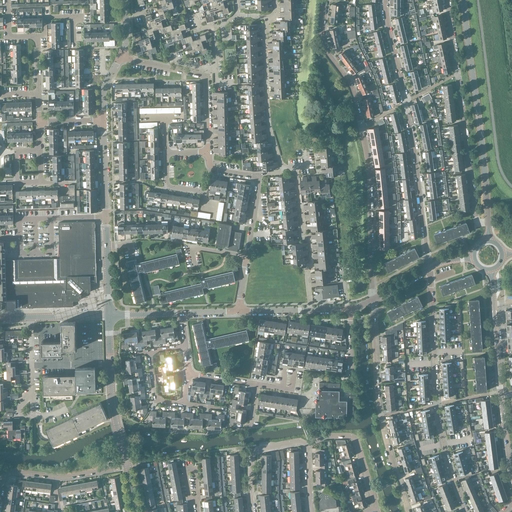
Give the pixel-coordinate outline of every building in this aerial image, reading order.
[(173,13),(178,12),(176,6),(174,7),(172,2),(167,4),(168,9),(171,8),(173,13)] [(218,5),(219,10),(222,9),(224,15),(229,13),(227,7),(225,8),(223,3),(218,5)] [(157,9),(159,15),(164,13),(163,10),(168,9),(167,4),(161,5),(162,6),(159,7),(159,9),(157,9)] [(207,16),(209,22),(214,21),(213,15),(215,14),(215,12),(219,10),(218,5),(213,6),(213,9),(208,11),(209,15),(207,16)] [(443,11),(442,5),(432,7),(428,7),(429,10),(432,9),(433,13),(443,11)] [(166,18),(164,13),(159,15),(159,17),(154,19),(156,24),(161,22),(161,20),(166,18)] [(151,25),(156,24),(154,19),(152,19),(150,14),(145,16),(147,21),(149,20),(150,24),(151,25)] [(435,23),(443,21),(441,15),(431,17),(433,23),(435,23)] [(161,22),(156,24),(158,29),(160,33),(162,33),(167,32),(165,27),(163,27),(161,22)] [(181,31),(186,29),(189,28),(186,29),(186,26),(187,26),(186,23),(179,25),(180,28),(175,30),(176,35),(182,33),(181,31)] [(146,30),(148,35),(154,33),(153,31),(158,29),(156,24),(151,25),(150,24),(148,25),(148,26),(146,27),(147,29),(146,30)] [(165,27),(167,32),(170,31),(171,36),(176,35),(175,30),(173,25),(171,25),(165,27)] [(182,33),(176,35),(178,40),(181,39),(182,44),(187,43),(186,37),(183,38),(186,37),(184,33),(186,32),(187,32),(187,31),(190,30),(189,28),(186,29),(181,31),(182,33)] [(148,35),(149,37),(144,39),(146,44),(151,43),(151,42),(155,41),(154,39),(155,39),(154,33),(148,35)] [(146,44),(144,39),(143,35),(140,36),(140,34),(134,36),(136,42),(139,41),(141,46),(146,44)] [(195,40),(197,45),(202,44),(207,42),(205,34),(199,36),(200,38),(197,39),(195,38),(192,39),(192,41),(195,40)] [(343,36),(343,34),(340,35),(331,36),(332,42),(341,40),(340,36),(343,36)] [(173,42),(178,40),(176,35),(171,36),(172,39),(167,40),(169,46),(174,44),(173,42)] [(190,42),(191,47),(197,45),(195,40),(192,41),(192,39),(191,36),(186,37),(187,43),(190,42)] [(152,48),(151,43),(146,44),(147,50),(149,49),(150,50),(148,50),(149,54),(148,54),(150,59),(153,60),(151,54),(157,52),(155,47),(152,48)] [(141,48),(138,49),(136,50),(138,56),(143,54),(142,51),(147,50),(146,44),(141,46),(141,48)] [(202,55),(208,53),(207,52),(210,52),(209,47),(203,49),(202,44),(197,45),(198,51),(199,50),(200,55),(202,55)] [(193,52),(198,51),(197,45),(191,47),(192,49),(189,50),(187,51),(188,54),(186,55),(186,57),(187,58),(189,57),(188,56),(194,55),(193,52)] [(346,53),(344,51),(338,55),(342,60),(350,54),(348,52),(346,53)] [(346,65),(353,59),(353,58),(350,54),(342,60),(346,65)] [(357,63),(355,60),(362,56),(360,54),(358,55),(353,58),(353,59),(346,65),(349,70),(355,65),(357,63)] [(357,64),(357,63),(355,65),(349,70),(353,74),(361,68),(359,66),(360,64),(359,63),(357,64)] [(443,73),(439,74),(440,78),(446,77),(446,73),(451,72),(450,66),(442,68),(443,73)] [(355,78),(358,84),(370,79),(369,78),(367,79),(364,73),(360,75),(361,76),(355,78)] [(374,77),(370,79),(358,84),(360,89),(367,86),(366,84),(368,83),(368,82),(375,79),(374,77)] [(442,86),(443,95),(452,94),(451,85),(442,86)] [(369,92),(367,86),(360,89),(363,95),(369,92)] [(445,104),(453,103),(452,94),(443,95),(445,104)] [(7,111),(13,111),(13,103),(7,103),(2,103),(2,111),(7,111)] [(455,112),(453,103),(445,104),(446,113),(455,112)] [(375,109),(366,111),(367,117),(371,116),(372,119),(374,118),(373,116),(377,115),(376,112),(377,111),(377,109),(375,109)] [(447,122),(456,121),(455,112),(446,113),(447,122)] [(449,126),(450,135),(459,134),(457,125),(449,126)] [(378,127),(369,129),(370,137),(370,138),(380,137),(378,127)] [(199,130),(199,134),(194,134),(195,142),(201,142),(201,138),(204,137),(204,130),(199,130)] [(450,135),(451,144),(460,143),(459,134),(450,135)] [(381,146),(380,137),(370,138),(372,148),(381,146)] [(461,152),(460,148),(460,143),(451,144),(452,153),(461,152)] [(381,146),(372,148),(373,157),(383,156),(381,146)] [(452,153),(453,162),(462,161),(461,152),(452,153)] [(383,156),(373,157),(375,167),(384,165),(383,156)] [(463,170),(462,161),(453,162),(454,171),(463,170)] [(385,168),(375,169),(376,179),(386,178),(385,168)] [(466,183),(465,179),(465,174),(456,175),(457,184),(466,183)] [(386,178),(376,179),(377,189),(387,188),(386,178)] [(457,184),(458,193),(467,192),(466,183),(457,184)] [(387,188),(377,189),(378,198),(388,197),(387,188)] [(155,193),(149,192),(149,193),(149,192),(147,194),(148,196),(148,199),(154,200),(155,193)] [(460,202),(468,201),(467,192),(458,193),(460,202)] [(75,207),(75,202),(74,196),(69,196),(63,196),(63,202),(60,202),(60,208),(75,207)] [(388,197),(378,198),(379,208),(389,207),(388,197)] [(470,210),(468,201),(460,202),(461,211),(470,210)] [(389,210),(379,211),(379,221),(389,221),(389,210)] [(243,223),(243,221),(244,222),(245,216),(234,215),(234,217),(232,217),(231,220),(237,220),(236,223),(241,224),(243,223)] [(389,221),(379,221),(379,230),(389,230),(389,221)] [(59,259),(17,259),(6,260),(5,242),(0,241),(0,308),(73,307),(73,301),(77,300),(78,300),(79,300),(80,299),(81,298),(81,297),(81,296),(81,295),(80,294),(79,293),(80,293),(81,294),(82,294),(83,293),(84,292),(84,291),(83,289),(86,292),(90,292),(90,282),(96,282),(95,222),(76,222),(58,223),(59,259)] [(241,233),(230,231),(231,225),(219,223),(215,245),(225,246),(224,249),(238,252),(241,233)] [(453,238),(463,234),(469,232),(466,223),(450,228),(453,238)] [(171,237),(176,237),(178,227),(173,226),(173,227),(171,227),(170,234),(172,234),(171,237)] [(437,243),(453,238),(450,228),(434,234),(437,243)] [(389,230),(379,230),(379,239),(389,239),(389,230)] [(389,239),(379,239),(379,249),(389,249),(389,239)] [(403,264),(406,263),(419,257),(414,248),(399,255),(403,264)] [(179,264),(177,258),(177,255),(138,265),(139,272),(144,271),(144,272),(179,264)] [(388,272),(403,264),(399,255),(384,263),(388,272)] [(136,304),(144,302),(135,260),(126,262),(136,304)] [(273,267),(255,267),(256,298),(265,297),(264,276),(273,276),(273,267)] [(235,281),(235,280),(233,273),(200,281),(201,285),(160,294),(162,303),(204,293),(202,288),(207,287),(207,288),(235,281)] [(471,275),(456,280),(459,289),(475,283),(471,275)] [(459,289),(456,280),(440,286),(443,295),(459,289)] [(337,284),(321,286),(321,288),(323,298),(339,296),(337,284)] [(417,296),(402,304),(407,312),(422,305),(417,296)] [(479,317),(479,309),(478,300),(469,301),(470,317),(479,317)] [(402,304),(396,307),(387,311),(392,320),(407,312),(402,304)] [(445,308),(439,309),(440,314),(449,314),(448,308),(451,308),(451,305),(444,305),(445,308)] [(470,317),(471,334),(481,333),(479,317),(470,317)] [(414,321),(416,321),(417,326),(426,326),(425,321),(420,321),(420,318),(414,318),(414,321)] [(76,349),(75,322),(62,322),(62,323),(62,341),(42,341),(42,355),(62,354),(62,349),(70,349),(76,349)] [(192,325),(193,326),(202,366),(211,364),(201,323),(192,325)] [(172,342),(178,341),(177,335),(174,336),(173,327),(167,328),(168,338),(171,337),(172,342)] [(164,338),(168,338),(167,328),(160,329),(162,337),(159,338),(159,344),(165,343),(164,338)] [(156,338),(155,330),(148,331),(150,340),(153,340),(154,345),(159,344),(159,338),(156,338)] [(382,343),(391,343),(393,342),(398,342),(397,339),(392,340),(392,336),(397,336),(397,330),(393,330),(391,330),(391,333),(386,333),(386,336),(382,336),(382,343)] [(10,336),(14,336),(14,331),(5,331),(5,340),(10,340),(10,336)] [(23,340),(22,331),(14,331),(14,336),(18,335),(18,340),(23,340)] [(143,340),(140,340),(141,346),(147,345),(146,341),(150,340),(148,331),(142,332),(143,340)] [(131,343),(134,342),(135,347),(141,346),(140,340),(138,341),(136,332),(130,333),(131,343)] [(209,348),(214,347),(214,348),(249,340),(247,332),(207,341),(209,348)] [(128,343),(131,343),(130,333),(124,334),(125,342),(122,343),(123,349),(129,348),(128,343)] [(471,334),(471,336),(472,351),(482,350),(481,333),(471,334)] [(9,361),(9,352),(7,352),(4,352),(4,356),(0,356),(0,359),(0,361),(9,361)] [(166,357),(166,354),(160,355),(161,361),(166,361),(166,364),(175,363),(174,356),(166,357)] [(133,357),(134,359),(125,361),(126,367),(136,366),(136,362),(140,362),(139,356),(133,357)] [(485,374),(484,364),(484,357),(474,358),(475,374),(485,374)] [(338,360),(336,371),(341,372),(341,371),(345,371),(347,363),(343,362),(343,361),(338,360)] [(15,362),(11,362),(6,362),(7,371),(15,371),(15,367),(15,365),(22,365),(22,362),(15,362)] [(176,369),(175,363),(166,364),(166,367),(162,368),(162,374),(168,373),(168,370),(176,369)] [(386,373),(394,373),(396,373),(396,370),(394,370),(394,366),(391,367),(391,364),(386,365),(386,367),(385,367),(386,373)] [(135,372),(136,375),(142,374),(141,368),(136,369),(136,366),(126,367),(127,373),(135,372)] [(76,394),(76,391),(96,390),(95,368),(75,368),(76,375),(42,375),(43,394),(76,394)] [(11,379),(11,375),(15,375),(15,371),(7,371),(7,380),(11,379)] [(397,373),(401,373),(401,372),(397,373),(396,373),(394,373),(386,373),(386,379),(394,379),(394,382),(404,381),(404,378),(398,379),(397,373)] [(168,379),(169,382),(178,381),(177,374),(169,376),(168,373),(162,374),(163,379),(168,379)] [(143,380),(142,374),(136,375),(136,378),(128,379),(129,385),(138,384),(138,381),(143,380)] [(486,390),(485,374),(475,374),(476,391),(486,390)] [(20,383),(19,375),(15,375),(11,375),(11,379),(15,379),(15,383),(20,383)] [(170,388),(179,387),(178,381),(169,382),(169,386),(164,386),(165,392),(171,391),(170,388)] [(194,391),(198,391),(199,382),(193,381),(191,389),(188,389),(187,398),(189,401),(190,401),(191,395),(193,396),(194,391)] [(200,397),(206,398),(207,392),(204,391),(205,383),(199,382),(198,391),(201,392),(200,397)] [(340,391),(340,383),(319,383),(319,388),(316,390),(319,392),(319,397),(317,397),(316,397),(314,400),(316,402),(316,416),(321,416),(323,418),(326,416),(331,416),(333,417),(335,417),(337,416),(338,416),(338,414),(353,414),(354,406),(357,406),(357,404),(357,396),(357,393),(350,392),(350,395),(351,395),(351,401),(338,401),(338,391),(340,391)] [(139,387),(138,384),(129,385),(130,392),(138,390),(138,393),(144,393),(144,387),(139,387)] [(207,392),(206,398),(212,399),(213,394),(216,394),(217,385),(211,384),(210,392),(207,392)] [(224,386),(217,385),(216,394),(219,395),(219,400),(224,401),(225,394),(222,394),(224,386)] [(240,391),(241,388),(235,387),(234,393),(239,394),(238,398),(248,399),(249,392),(240,391)] [(453,395),(453,390),(444,390),(444,396),(449,395),(450,398),(456,398),(456,395),(453,395)] [(140,399),(145,398),(144,393),(138,393),(139,396),(130,397),(131,404),(141,402),(140,399)] [(8,405),(8,399),(10,399),(10,398),(10,396),(8,396),(0,396),(0,401),(4,401),(4,405),(8,405)] [(424,402),(429,401),(429,396),(420,396),(420,402),(418,402),(418,405),(424,405),(424,402)] [(488,400),(487,397),(475,399),(475,402),(480,401),(482,410),(491,408),(489,400),(488,400)] [(233,400),(232,406),(238,407),(239,404),(247,405),(248,399),(238,398),(238,401),(233,400)] [(107,417),(100,402),(75,414),(72,415),(72,416),(45,429),(49,438),(53,446),(80,433),(79,431),(107,417)] [(141,406),(141,402),(131,404),(132,410),(140,409),(141,412),(147,411),(146,405),(141,406)] [(397,403),(395,403),(387,404),(387,410),(391,410),(391,412),(396,411),(396,409),(395,409),(395,405),(398,405),(397,403)] [(236,412),(235,416),(245,417),(246,411),(238,409),(238,407),(232,406),(231,412),(236,412)] [(492,417),(491,408),(482,410),(483,419),(492,417)] [(156,417),(156,412),(150,411),(150,418),(152,418),(152,426),(158,426),(159,417),(156,417)] [(162,417),(159,417),(158,426),(165,427),(165,418),(168,419),(168,412),(162,412),(162,417)] [(174,413),(168,412),(168,419),(171,419),(171,427),(177,427),(177,418),(174,418),(174,413)] [(187,413),(181,413),(181,418),(177,418),(177,427),(183,427),(184,419),(187,419),(187,413)] [(189,428),(195,428),(196,418),(192,418),(193,414),(187,413),(187,419),(189,419),(189,428)] [(202,420),(205,420),(205,414),(199,414),(199,419),(196,418),(195,428),(202,428),(202,420)] [(214,429),(214,419),(211,419),(211,414),(205,414),(205,420),(208,420),(208,429),(214,429)] [(218,420),(214,419),(214,429),(221,429),(221,421),(224,421),(224,415),(218,415),(218,420)] [(396,422),(395,418),(395,415),(391,416),(391,419),(388,420),(390,426),(397,424),(399,423),(404,422),(403,420),(399,421),(396,422)] [(244,423),(245,417),(235,416),(235,419),(230,418),(229,424),(235,425),(236,422),(244,423)] [(492,417),(483,419),(484,428),(493,426),(492,417)] [(8,422),(8,419),(3,419),(4,427),(8,426),(8,430),(12,430),(12,422),(8,422)] [(404,422),(399,423),(397,424),(390,426),(391,431),(398,430),(401,429),(401,426),(404,425),(404,422)] [(20,430),(21,430),(21,434),(25,434),(25,430),(29,430),(29,425),(23,426),(20,426),(20,430)] [(12,434),(16,434),(16,430),(12,430),(8,430),(8,439),(12,439),(12,434)] [(21,430),(20,430),(16,430),(16,434),(12,434),(12,439),(21,438),(21,434),(21,430)] [(494,432),(484,433),(485,442),(495,440),(494,432)] [(403,437),(407,436),(406,434),(402,435),(400,436),(393,437),(394,443),(401,442),(404,441),(403,437)] [(343,452),(353,449),(352,447),(351,447),(350,443),(346,444),(345,440),(336,440),(338,447),(342,446),(343,452)] [(496,449),(495,440),(485,442),(487,451),(496,449)] [(406,443),(406,446),(398,449),(400,455),(406,453),(409,452),(411,451),(410,449),(409,449),(408,446),(409,446),(415,444),(414,441),(408,443),(406,443)] [(341,459),(342,462),(350,460),(350,457),(354,455),(353,452),(353,449),(343,452),(344,455),(344,456),(343,457),(343,458),(341,459)] [(497,458),(496,449),(487,451),(488,460),(497,458)] [(315,453),(315,459),(324,459),(323,455),(328,455),(327,450),(320,450),(320,453),(315,453)] [(409,452),(406,453),(400,455),(401,460),(408,458),(411,458),(410,454),(414,453),(413,451),(411,451),(409,452)] [(438,455),(430,457),(431,462),(440,460),(438,454),(438,455)] [(488,460),(488,464),(489,469),(498,467),(497,458),(488,460)] [(167,460),(169,469),(177,468),(176,462),(174,462),(173,459),(167,460)] [(324,462),(324,459),(315,459),(315,465),(321,464),(321,468),(328,467),(328,462),(324,462)] [(356,465),(355,462),(351,463),(350,460),(342,462),(343,465),(345,465),(345,466),(347,467),(347,466),(349,470),(358,468),(357,465),(356,465)] [(405,472),(415,469),(414,466),(415,465),(415,463),(413,463),(410,464),(403,466),(405,472)] [(316,477),(324,476),(326,476),(326,473),(328,473),(328,467),(321,468),(321,470),(315,470),(316,477)] [(458,469),(460,475),(465,473),(466,476),(472,474),(471,471),(468,472),(467,467),(458,469)] [(359,470),(358,468),(349,470),(350,474),(349,474),(348,476),(348,477),(346,477),(347,481),(356,478),(355,475),(359,474),(358,471),(359,470)] [(489,476),(492,484),(501,481),(498,473),(489,476)] [(324,480),(324,476),(316,477),(316,482),(321,482),(321,485),(329,485),(328,480),(324,480)] [(347,481),(348,481),(346,481),(347,484),(348,484),(349,487),(353,485),(354,489),(363,486),(363,484),(362,484),(361,480),(357,481),(356,478),(347,481)] [(471,483),(469,478),(462,481),(464,486),(471,483)] [(407,484),(409,490),(415,488),(414,484),(421,482),(420,480),(416,481),(413,482),(407,484)] [(504,490),(502,485),(501,481),(492,484),(495,493),(504,490)] [(445,483),(438,485),(439,486),(438,487),(441,492),(448,490),(446,484),(445,484),(445,483)] [(474,489),(471,483),(464,486),(467,492),(474,489)] [(364,489),(363,486),(354,489),(356,495),(352,496),(351,497),(352,499),(353,499),(361,497),(360,494),(365,493),(363,489),(364,489)] [(326,488),(318,497),(321,499),(319,502),(320,509),(336,508),(335,500),(333,498),(335,495),(326,488)] [(467,492),(469,498),(476,495),(474,489),(467,492)] [(450,496),(448,490),(441,492),(443,498),(450,496)] [(507,498),(504,490),(495,493),(498,501),(507,498)] [(469,498),(472,504),(479,501),(476,495),(469,498)] [(445,504),(452,501),(450,496),(443,498),(445,504)] [(353,499),(353,500),(354,505),(358,504),(359,508),(368,505),(367,502),(368,501),(367,499),(362,500),(361,497),(353,499)] [(455,507),(452,501),(445,504),(447,510),(455,507)] [(472,504),(474,509),(481,506),(479,501),(472,504)]
